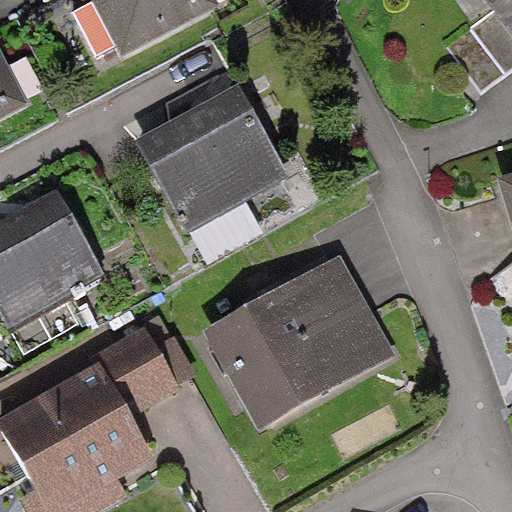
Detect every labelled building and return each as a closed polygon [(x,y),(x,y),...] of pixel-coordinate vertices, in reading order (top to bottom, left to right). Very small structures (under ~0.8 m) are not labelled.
[(205,0),(100,0),(75,13),(97,58),(124,44),(125,46),(207,3),(205,0)] [(511,70),(511,0),(492,0),(498,8),(446,46),(481,93),(511,70)] [(0,72),(0,110),(16,102),(0,72)] [(283,177),(236,94),(142,147),(194,239),(246,210),(241,200),(283,177)] [(103,278),(56,195),(0,226),(0,314),(9,330),(103,278)] [(384,353),(335,265),(282,295),(284,300),(215,338),(262,422),(384,353)] [(174,388),(145,337),(94,366),(100,375),(1,431),(47,511),(49,511),(148,456),(111,391),(128,381),(142,406),(174,388)]
